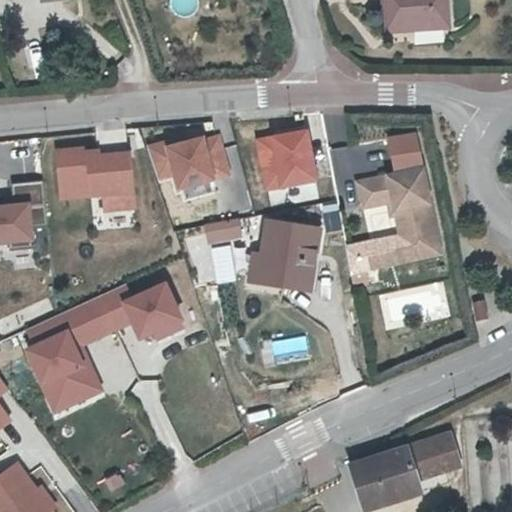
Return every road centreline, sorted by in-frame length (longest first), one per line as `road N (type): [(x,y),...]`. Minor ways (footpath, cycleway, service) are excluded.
road 1 (residential): [(166,511),(268,452),(345,423),(511,339)]
road 2 (residential): [(323,93),(0,121)]
road 3 (residential): [(489,125),(452,99),(323,93)]
